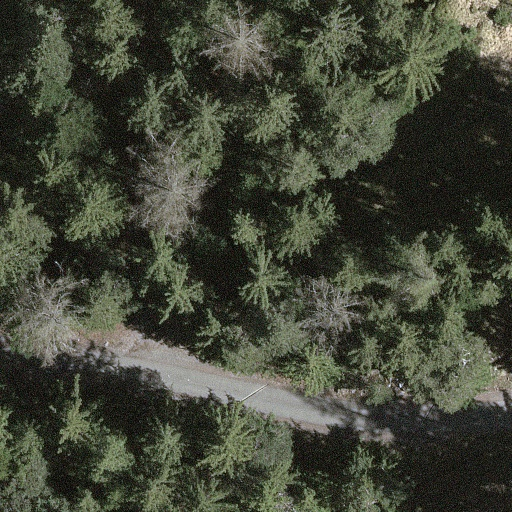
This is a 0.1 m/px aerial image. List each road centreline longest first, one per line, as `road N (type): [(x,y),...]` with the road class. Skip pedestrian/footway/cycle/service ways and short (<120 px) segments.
road 1 (track): [(511,416),(370,420),(232,396),(129,358)]
road 2 (track): [(129,358),(0,339)]
